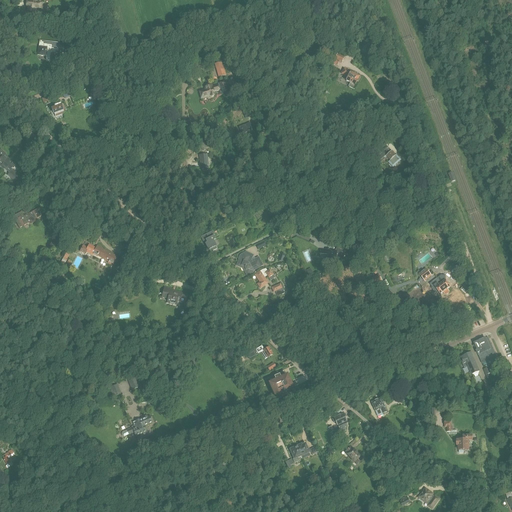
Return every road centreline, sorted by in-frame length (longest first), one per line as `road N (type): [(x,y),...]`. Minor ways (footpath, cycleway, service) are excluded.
road 1 (unclassified): [(333,395),(14,104)]
road 2 (track): [(361,0),(373,5),(491,326)]
road 3 (tertiary): [(67,511),(333,395)]
road 4 (unclassified): [(14,104),(262,0)]
road 5 (track): [(333,395),(484,511)]
road 6 (tertiary): [(333,395),(491,326)]
road 7 (unknown): [(121,203),(179,141),(189,82),(210,64)]
